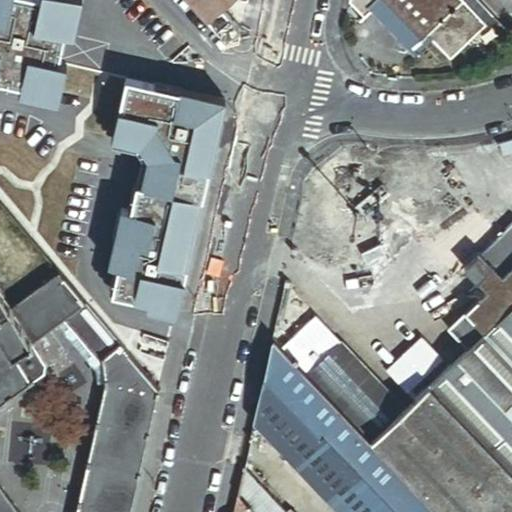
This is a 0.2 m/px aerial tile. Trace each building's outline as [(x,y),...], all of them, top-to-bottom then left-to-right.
[(0,0),(0,91),(57,106),(64,77),(56,75),(73,9),(44,1),(42,9),(13,2),(13,0),(0,0)] [(191,0),(207,17),(220,4),(225,0),(191,0)] [(352,0),(351,6),(365,19),(372,12),(383,2),(381,0),(352,0)] [(468,5),(462,0),(381,0),(383,2),(426,46),(435,37),(468,5)] [(511,0),(499,0),(511,13),(511,0)] [(440,41),(435,37),(426,46),(383,2),(372,12),(420,60),(440,41)] [(227,39),(239,36),(241,27),(220,4),(207,17),(227,39)] [(490,28),(468,5),(435,37),(440,41),(458,60),(490,28)] [(114,310),(174,324),(183,282),(178,281),(184,254),(189,255),(193,241),(187,239),(193,214),(198,215),(205,185),(200,184),(211,134),(216,135),(221,115),(176,104),(175,110),(148,104),(150,98),(124,92),(112,144),(125,147),(124,153),(137,156),(146,170),(143,183),(149,185),(146,199),(140,197),(134,225),(124,223),(118,251),(112,250),(105,279),(120,282),(114,310)] [(42,258),(12,223),(0,233),(0,257),(17,279),(42,258)] [(490,296),(511,274),(511,231),(501,242),(482,260),(495,273),(481,286),(484,289),(490,296)] [(69,316),(87,303),(60,271),(10,306),(32,342),(58,324),(69,316)] [(511,312),(511,274),(490,296),(481,304),(450,334),(469,354),(511,312)] [(0,337),(11,355),(32,342),(10,306),(0,289),(0,337)] [(481,304),(490,296),(484,289),(474,298),(481,304)] [(131,511),(159,387),(87,303),(69,316),(104,357),(104,384),(76,511),(20,511),(0,484),(0,511),(131,511)] [(511,470),(511,312),(469,354),(433,389),(511,470)] [(104,357),(69,316),(58,324),(96,371),(98,384),(104,384),(104,357)] [(318,321),(284,354),(309,380),(343,348),(318,321)] [(0,403),(44,372),(45,364),(32,342),(11,355),(0,337),(0,403)] [(436,511),(373,447),(309,380),(284,354),(275,345),(256,427),(338,511),(436,511)] [(343,348),(309,380),(373,447),(407,414),(343,348)] [(511,511),(511,470),(433,389),(407,414),(373,447),(436,511),(511,511)] [(284,511),(246,471),(240,497),(250,508),(253,511),(284,511)] [(249,511),(250,508),(240,497),(236,511),(249,511)]
